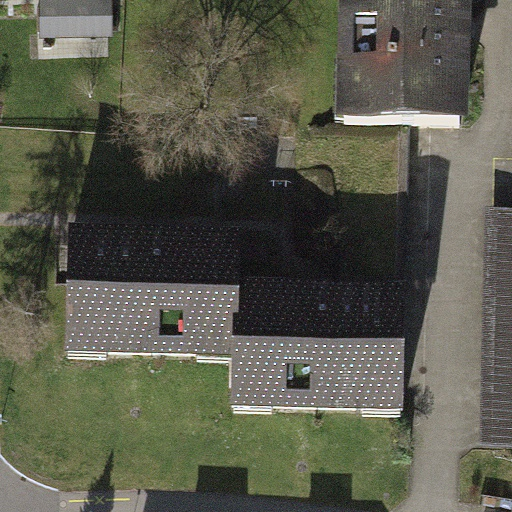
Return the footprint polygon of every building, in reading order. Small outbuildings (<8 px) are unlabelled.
[(110,0),(65,0),(42,1),(43,38),(112,36),(110,0)] [(470,0),(340,0),(340,121),(398,121),(470,121),(470,0)] [(395,273),(398,121),(340,121),(337,273),(395,273)] [(511,222),(485,222),(479,452),(511,452),(511,222)] [(64,356),(232,360),(235,283),(237,234),(67,231),(64,356)] [(327,286),(235,283),(232,360),(231,411),(400,416),(404,288),(327,286)]
